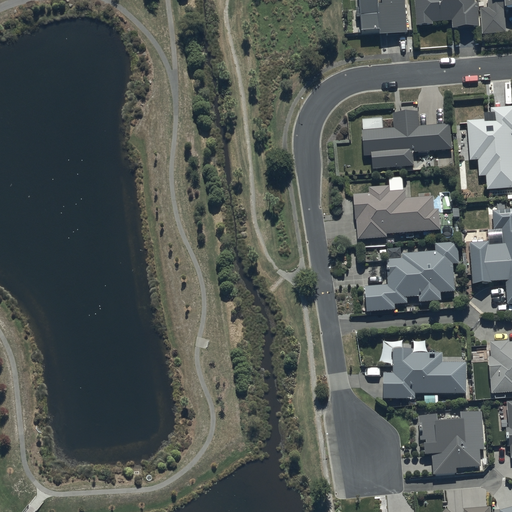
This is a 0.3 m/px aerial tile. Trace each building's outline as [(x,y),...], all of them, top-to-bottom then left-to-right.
[(376,0),(358,0),(361,33),(378,31),(378,36),(383,35),(406,34),(404,0),(380,0),(381,6),(377,6),(376,0)] [(414,0),(416,26),(432,25),(432,23),(452,22),(452,29),(479,27),(477,4),(474,4),(473,0),(414,0)] [(511,0),(486,0),(487,9),(481,9),(482,35),(506,34),(505,13),(510,12),(510,10),(511,9),(511,0)] [(484,119),(466,121),(469,161),(477,160),(478,176),(487,176),(488,190),(511,188),(511,132),(511,107),(495,109),(491,109),(491,113),(483,114),(484,119)] [(362,121),(361,131),(363,157),(370,157),(371,169),(413,167),(412,154),(451,151),(450,124),(419,126),(418,113),(393,115),(394,128),(382,129),(382,120),(362,121)] [(369,195),(353,195),(354,221),(356,221),(357,240),(386,239),(386,235),(440,233),(439,211),(433,211),(433,198),(405,199),(405,192),(389,192),(388,188),(369,188),(369,195)] [(488,242),(469,244),(472,286),(493,284),(493,283),(505,282),(507,305),(511,304),(511,210),(492,212),(493,231),(501,231),(501,235),(487,236),(488,242)] [(401,259),(385,260),(387,286),(364,288),(366,313),(395,310),(394,306),(406,305),(406,299),(418,298),(418,303),(440,301),(440,294),(454,293),(452,265),(458,265),(457,244),(435,246),(435,251),(401,254),(401,259)] [(509,340),(489,341),(491,357),(488,358),(491,394),(511,392),(511,342),(509,343),(509,340)] [(411,350),(392,350),(392,374),(382,374),(382,399),(414,399),(414,395),(465,395),(466,363),(442,363),(442,353),(411,353),(411,350)] [(459,421),(434,423),(436,445),(424,445),(424,457),(432,456),(433,476),(456,475),(456,470),(480,468),(479,451),(484,451),(482,413),(459,414),(459,421)]
